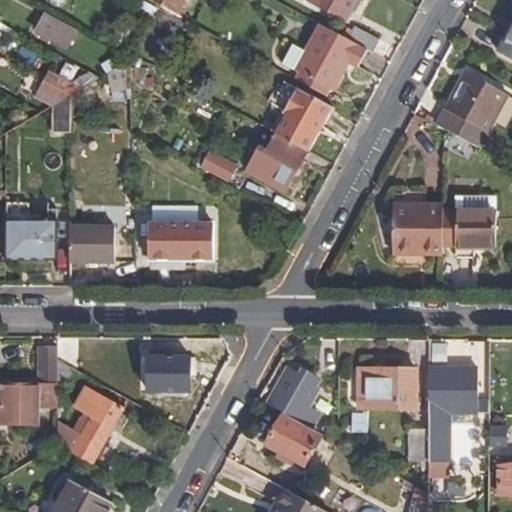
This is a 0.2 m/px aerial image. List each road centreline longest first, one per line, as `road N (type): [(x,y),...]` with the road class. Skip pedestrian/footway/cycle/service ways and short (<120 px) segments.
road 1 (residential): [(450,0),(276,319)]
road 2 (residential): [(276,319),(0,314)]
road 3 (residential): [(511,318),(276,319)]
road 4 (residential): [(172,511),(276,319)]
